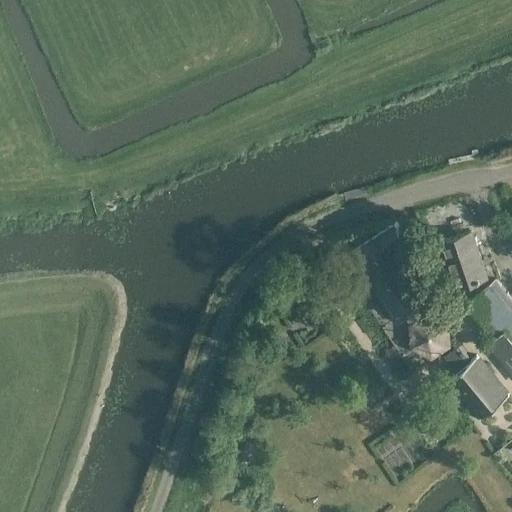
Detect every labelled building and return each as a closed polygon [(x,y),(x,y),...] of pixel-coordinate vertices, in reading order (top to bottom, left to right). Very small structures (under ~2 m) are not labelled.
[(394,246),(406,238),(397,222),(350,253),(393,323),(427,300),(394,246)] [(455,287),(486,277),(471,231),(440,241),(455,287)] [(511,368),(511,297),(496,278),(467,303),(496,337),(490,341),(511,368)] [(428,310),(426,311),(410,322),(408,323),(410,347),(431,357),(451,344),(449,321),(428,310)] [(449,377),(472,405),(481,416),(508,394),(476,355),(449,377)]
